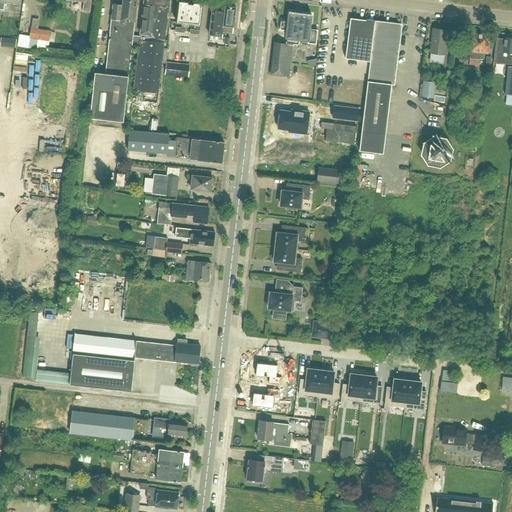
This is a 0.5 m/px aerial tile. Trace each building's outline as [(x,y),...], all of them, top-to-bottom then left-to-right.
[(20,4),(20,0),(0,0),(0,9),(2,10),(3,2),(20,4)] [(90,12),(91,0),(70,0),(84,2),(83,11),(90,12)] [(122,0),(122,5),(113,4),(110,33),(105,74),(95,73),(89,125),(123,129),(137,0),(122,0)] [(165,40),(169,7),(170,0),(169,0),(143,0),(139,41),(133,89),(140,90),(140,91),(158,93),(164,40),(165,40)] [(188,2),(186,0),(181,0),(180,1),(179,1),(176,23),(182,23),(181,28),(176,27),(175,33),(185,34),(186,24),(201,25),(203,3),(202,3),(200,1),(197,0),(195,2),(188,2)] [(226,29),(226,32),(232,32),(236,7),(225,6),(225,9),(220,9),(219,14),(225,15),(223,28),(226,29)] [(219,14),(220,9),(212,8),(209,35),(222,37),(223,31),(226,32),(226,29),(223,28),(225,15),(219,14)] [(309,30),(311,16),(289,13),(288,21),(283,20),(281,22),(280,30),(287,31),(286,38),(285,45),(285,46),(292,46),(292,45),(292,44),(299,45),(299,39),(308,40),(308,43),(316,44),(317,31),(309,30)] [(392,85),(394,85),(401,25),(375,22),(375,20),(366,19),(365,20),(351,19),(348,41),(345,59),(370,62),(368,82),(359,151),(383,154),(392,85)] [(50,42),(51,31),(31,28),(30,39),(50,42)] [(447,55),(449,39),(447,39),(448,30),(433,29),(430,53),(447,55)] [(493,50),(493,43),(488,42),(489,36),(472,34),(470,51),(470,58),(480,60),(480,59),(483,60),(484,53),(487,53),(488,49),(493,50)] [(76,43),(82,49),(88,42),(82,36),(76,43)] [(511,64),(511,38),(504,37),(504,39),(497,38),(493,62),(511,64)] [(8,46),(16,47),(17,39),(9,38),(8,46)] [(289,77),(292,47),(292,46),(285,46),(285,45),(274,44),(271,75),(289,77)] [(188,77),(190,66),(166,63),(165,74),(188,77)] [(66,91),(77,86),(73,77),(62,81),(66,91)] [(435,99),(436,82),(423,81),(423,85),(421,84),(419,97),(435,99)] [(68,100),(50,104),(53,116),(71,112),(68,100)] [(336,106),(335,118),(359,121),(361,109),(336,106)] [(280,111),(277,129),(288,130),(288,132),(306,134),(309,113),(291,110),(291,112),(280,111)] [(169,134),(130,131),(128,151),(167,154),(167,156),(196,159),(196,160),(222,163),(224,143),(199,140),(198,141),(177,138),(176,141),(169,140),(169,134)] [(439,168),(450,161),(452,149),(446,138),(433,136),(423,143),(420,155),(427,165),(439,168)] [(342,185),(343,170),(319,168),(316,182),(342,185)] [(123,186),(125,174),(117,174),(116,186),(123,186)] [(133,182),(134,175),(127,174),(126,181),(133,182)] [(154,174),(152,194),(177,197),(179,177),(154,174)] [(211,192),(212,178),(186,175),(186,180),(192,180),(191,189),(211,192)] [(309,200),(311,186),(297,185),(296,193),(280,191),(279,199),(282,199),(281,206),(288,207),(288,209),(296,210),(296,208),(301,208),(302,199),(309,200)] [(194,223),(207,224),(209,208),(160,202),(157,224),(171,225),(172,214),(186,216),(186,220),(187,222),(194,223)] [(274,247),(296,250),(297,241),(304,242),(306,228),(292,227),(291,235),(277,233),(277,238),(275,238),(274,247)] [(213,247),(215,232),(192,229),(176,228),(175,237),(190,239),(189,245),(196,246),(196,245),(213,247)] [(182,254),(183,244),(167,242),(168,238),(155,237),(153,249),(166,251),(165,252),(166,252),(182,254)] [(295,258),(296,250),(274,247),(273,257),(275,257),(274,261),(288,263),(287,271),(301,273),(302,259),(295,258)] [(166,251),(153,249),(153,250),(148,250),(147,255),(152,256),(165,258),(166,251)] [(187,270),(209,273),(210,263),(188,261),(187,270)] [(209,282),(209,273),(187,270),(186,280),(209,282)] [(301,302),(303,288),(287,286),(286,295),(269,293),(268,301),(270,301),(269,308),(275,309),(274,318),(285,319),(286,310),(293,311),(294,302),(301,302)] [(334,340),(336,324),(313,321),(311,338),(334,340)] [(198,363),(200,346),(177,343),(177,346),(75,335),(70,385),(131,392),(135,358),(175,362),(176,361),(182,362),(182,363),(187,364),(187,362),(198,363)] [(281,377),(276,377),(278,365),(267,364),(267,362),(259,361),(259,363),(257,363),(255,375),(269,377),(268,383),(280,384),(281,377)] [(300,379),(299,394),(318,397),(321,369),(310,367),(310,369),(308,369),(307,380),(300,379)] [(321,369),(318,397),(338,399),(340,384),(333,383),(334,372),(332,372),(332,370),(321,369)] [(343,384),(341,399),(361,402),(364,374),(353,372),(353,374),(351,374),(350,385),(343,384)] [(364,374),(361,402),(381,404),(382,389),(376,388),(377,377),(375,377),(375,375),(364,374)] [(289,376),(288,383),(296,384),(297,377),(289,376)] [(386,389),(384,405),(405,407),(408,379),(397,377),(397,379),(394,379),(393,390),(386,389)] [(408,379),(405,407),(425,410),(427,394),(420,393),(421,382),(419,382),(419,380),(408,379)] [(250,403),(252,403),(252,405),(273,408),(274,396),(279,396),(280,390),(268,388),(267,394),(253,393),(253,395),(251,395),(250,403)] [(296,389),(290,389),(288,409),(294,409),(296,389)] [(132,441),(133,436),(135,418),(72,410),(70,434),(132,441)] [(186,438),(187,424),(170,422),(170,419),(154,418),(153,427),(169,429),(168,436),(186,438)] [(274,444),(283,446),(284,440),(285,440),(285,439),(284,439),(285,434),(286,435),(287,435),(289,425),(273,423),(259,421),(257,438),(274,441),(274,444)] [(309,445),(323,447),(325,423),(312,421),(309,445)] [(488,451),(490,436),(466,433),(466,430),(444,427),(442,443),(465,445),(465,441),(475,442),(474,450),(488,451)] [(341,449),(340,457),(352,459),(353,448),(353,446),(354,442),(350,441),(349,445),(341,444),(341,449)] [(158,464),(182,467),(184,452),(159,449),(159,455),(158,464)] [(158,464),(159,455),(151,454),(151,452),(133,450),(131,461),(158,464)] [(94,462),(95,455),(83,453),(82,460),(94,462)] [(282,473),(284,458),(264,456),(264,462),(249,460),(246,479),(255,480),(254,482),(261,483),(261,484),(262,484),(263,474),(265,474),(266,474),(267,473),(267,471),(282,473)] [(308,468),(309,458),(300,457),(299,467),(308,468)] [(182,467),(158,464),(131,461),(130,473),(148,475),(148,472),(157,473),(156,479),(180,482),(182,467)] [(157,492),(155,492),(156,489),(148,488),(146,499),(148,499),(148,506),(156,507),(155,508),(168,510),(168,508),(177,510),(179,494),(158,491),(157,492)] [(126,494),(124,511),(125,511),(137,511),(140,496),(126,494)] [(437,497),(435,511),(492,511),(493,503),(492,503),(492,504),(438,498),(438,497),(437,497)]
